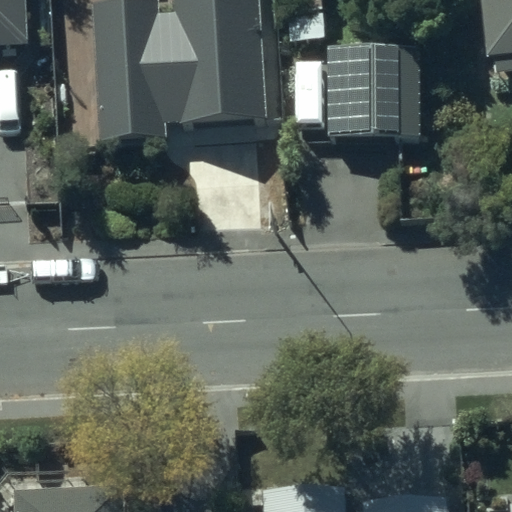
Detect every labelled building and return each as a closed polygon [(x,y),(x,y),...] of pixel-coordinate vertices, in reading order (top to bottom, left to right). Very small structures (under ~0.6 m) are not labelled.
[(25,0),(0,0),(0,47),(27,47),(25,0)] [(159,3),(97,5),(101,146),(171,144),(170,125),(261,122),(256,0),(173,0),(174,14),(160,15),(159,3)] [(289,0),(290,44),(326,44),(326,0),(289,0)] [(511,0),(498,0),(505,92),(511,91),(511,0)] [(376,162),(373,85),(321,87),(322,110),(288,111),(290,166),(376,162)] [(443,511),(443,496),(363,500),(364,511),(346,511),(345,486),(263,490),(264,511),(443,511)]
